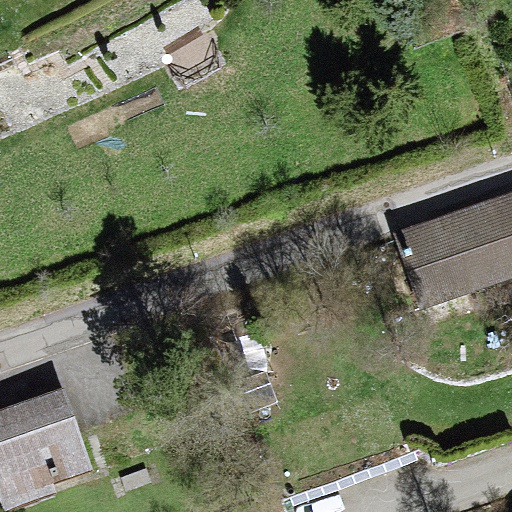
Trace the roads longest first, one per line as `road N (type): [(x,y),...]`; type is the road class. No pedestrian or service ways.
road 1 (residential): [(511,172),(0,351)]
road 2 (residential): [(390,511),(511,470)]
